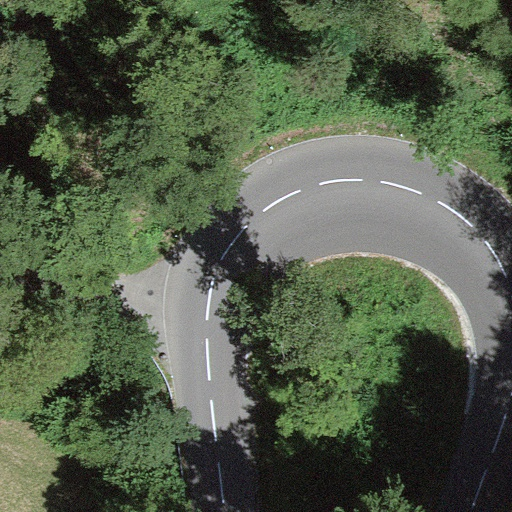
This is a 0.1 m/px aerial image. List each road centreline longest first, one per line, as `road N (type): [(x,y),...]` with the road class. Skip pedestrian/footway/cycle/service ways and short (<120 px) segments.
road 1 (secondary): [(511,292),(478,230),(395,183),(333,180),(273,204),(222,257),(208,307),(224,511)]
road 2 (track): [(0,261),(81,260),(208,307)]
road 3 (secondary): [(471,511),(511,398)]
